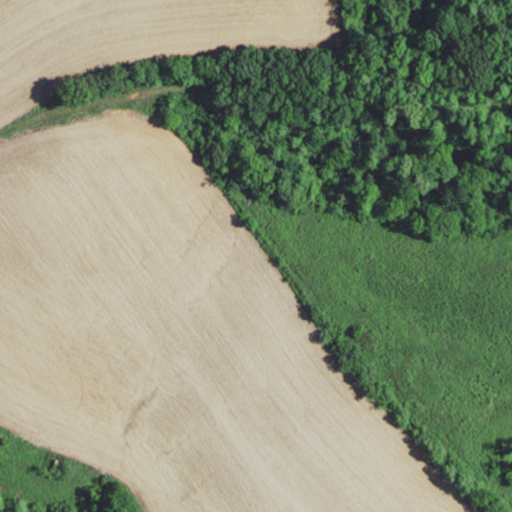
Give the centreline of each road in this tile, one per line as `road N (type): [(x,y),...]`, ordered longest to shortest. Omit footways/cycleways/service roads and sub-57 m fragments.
road 1 (residential): [(0,136),(131,95),(240,86),(342,26),(511,36)]
road 2 (residential): [(511,101),(422,111),(240,86)]
